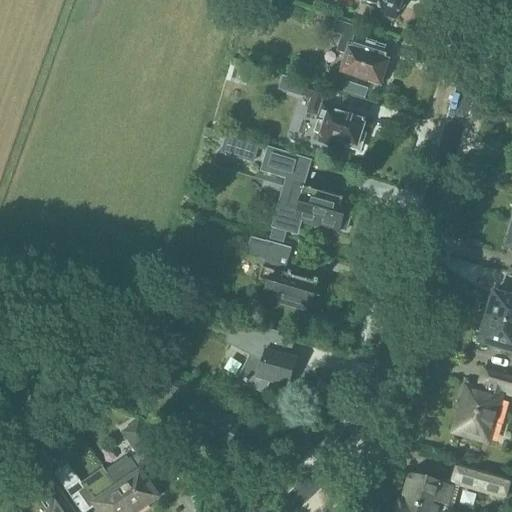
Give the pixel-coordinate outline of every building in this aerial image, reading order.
[(276,2),(267,0),(259,0),(256,12),(272,17),(276,2)] [(360,0),(377,5),(376,8),(380,9),(379,12),(396,17),(400,0),(360,0)] [(390,53),(355,42),(359,31),(338,24),(325,20),(321,31),(325,32),(335,35),(334,36),(341,38),(336,53),(340,54),(347,56),(342,73),(382,85),(390,59),(388,58),(390,53)] [(319,108),(324,90),(296,81),(292,93),(311,99),(306,114),(315,117),(314,121),(322,124),(316,142),(331,147),(333,142),(345,146),(344,149),(354,152),(354,151),(360,148),(364,136),(360,135),(364,122),(319,108)] [(364,99),(367,90),(347,83),(344,92),(364,99)] [(343,202),(303,189),(312,161),(268,148),(260,173),(286,180),(271,229),(273,230),(270,240),(284,244),(287,234),(298,237),(302,222),(337,233),(338,231),(347,233),(351,218),(343,215),(346,206),(342,205),(343,202)] [(244,257),(263,263),(258,282),(269,285),(265,299),(312,314),(321,287),(283,275),(290,251),(250,239),(244,257)] [(511,325),(511,298),(492,293),(484,318),(511,325)] [(511,325),(484,318),(477,343),(511,352),(511,325)] [(247,385),(264,393),(270,383),(289,389),(290,387),(293,388),(297,375),(294,374),(297,363),(280,358),(282,351),(288,352),(292,338),(234,321),(228,341),(253,354),(239,381),(244,383),(244,384),(247,385)] [(467,389),(454,434),(489,444),(506,389),(511,390),(511,377),(485,369),(480,386),(484,387),(482,393),(467,389)] [(133,380),(142,381),(142,373),(134,372),(133,380)] [(190,402),(194,388),(164,377),(159,392),(190,402)] [(227,450),(239,427),(200,407),(193,420),(202,425),(197,434),(227,450)] [(127,457),(107,471),(110,475),(108,476),(114,486),(132,511),(138,511),(157,499),(138,471),(145,465),(150,472),(165,462),(138,422),(123,433),(138,454),(130,459),(131,460),(129,461),(127,457)] [(67,466),(55,475),(80,511),(85,511),(90,509),(94,506),(98,511),(132,511),(114,486),(108,476),(103,470),(83,483),(82,484),(81,485),(80,485),(67,466)] [(453,485),(451,490),(412,478),(404,505),(401,504),(401,505),(426,511),(452,511),(460,488),(505,501),(510,484),(458,468),(452,485),(453,485)] [(71,511),(55,487),(40,497),(40,500),(40,503),(46,511),(71,511)]
